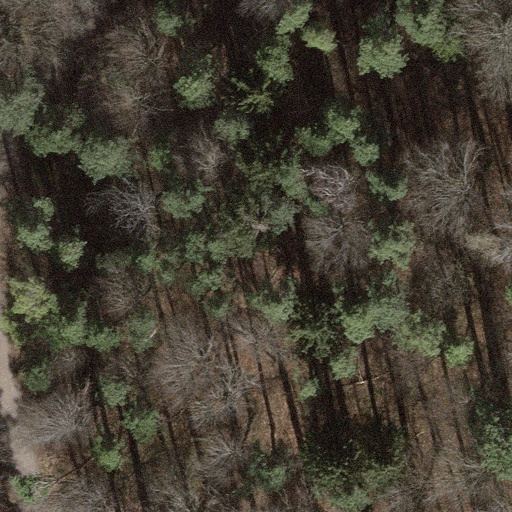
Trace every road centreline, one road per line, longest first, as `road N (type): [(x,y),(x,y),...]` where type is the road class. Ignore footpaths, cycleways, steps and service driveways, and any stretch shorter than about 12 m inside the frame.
road 1 (track): [(0,277),(16,422),(40,511)]
road 2 (track): [(97,0),(42,74),(0,213)]
